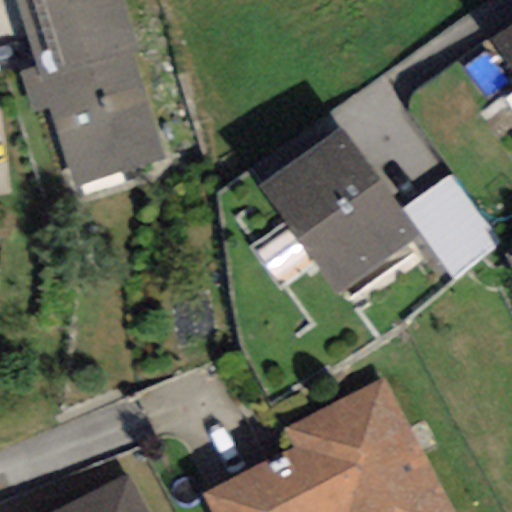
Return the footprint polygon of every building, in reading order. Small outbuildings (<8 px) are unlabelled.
[(121,0),(20,0),(14,2),(35,72),(16,78),(28,114),(48,108),(74,192),(165,164),(133,62),(140,60),(121,0)] [(511,36),(490,52),(511,81),(511,36)] [(339,138),(257,197),(335,305),(417,246),(339,138)] [(446,282),(501,254),(464,183),(409,210),(446,282)] [(294,455),(202,504),(207,511),(451,511),(382,382),(283,434),(294,455)] [(72,511),(145,511),(129,481),(72,511)]
